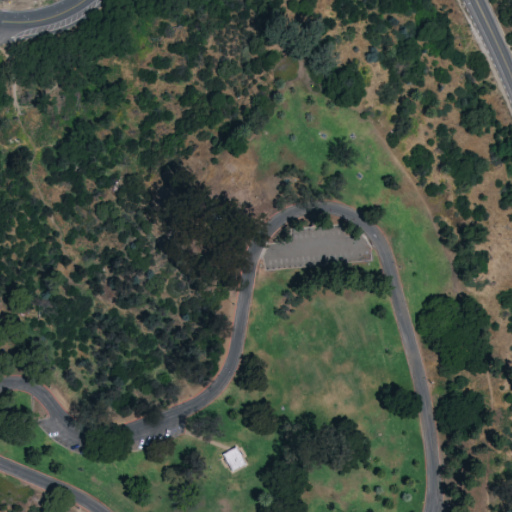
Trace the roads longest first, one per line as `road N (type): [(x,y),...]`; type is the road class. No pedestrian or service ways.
road 1 (residential): [(439,511),(422,375),(386,252),(345,211),(320,207),(281,220),(260,242),(237,358),(206,402),(110,437),(71,426),(37,386),(21,379),(0,386),(79,497),(101,511)]
road 2 (residential): [(475,0),(81,6),(43,22),(0,21)]
